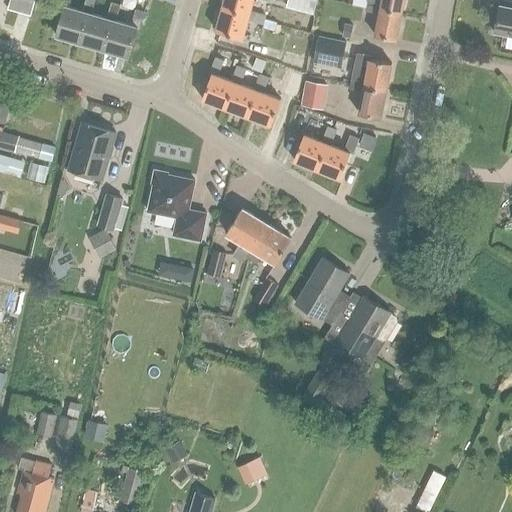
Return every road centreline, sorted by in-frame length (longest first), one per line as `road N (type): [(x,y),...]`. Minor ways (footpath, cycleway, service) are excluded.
road 1 (residential): [(164,104),(343,217),(387,236),(402,224),(447,0)]
road 2 (residential): [(0,54),(164,104)]
